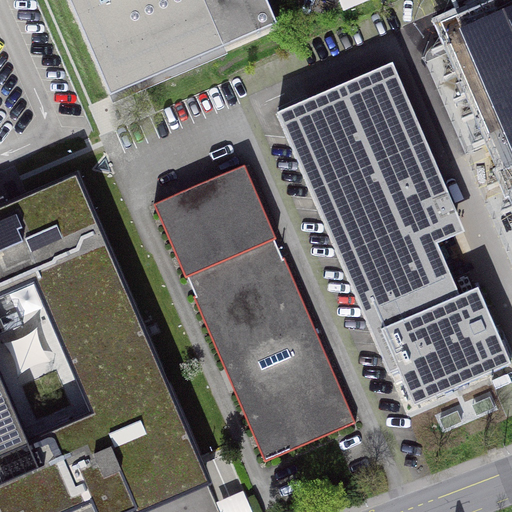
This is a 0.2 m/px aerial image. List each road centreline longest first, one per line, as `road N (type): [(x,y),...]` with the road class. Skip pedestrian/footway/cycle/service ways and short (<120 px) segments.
road 1 (unknown): [(264,511),(142,199),(159,166),(215,140),(244,148),(260,169),(394,511)]
road 2 (unknown): [(511,293),(441,111),(411,62),(383,52),(355,59),(259,101)]
